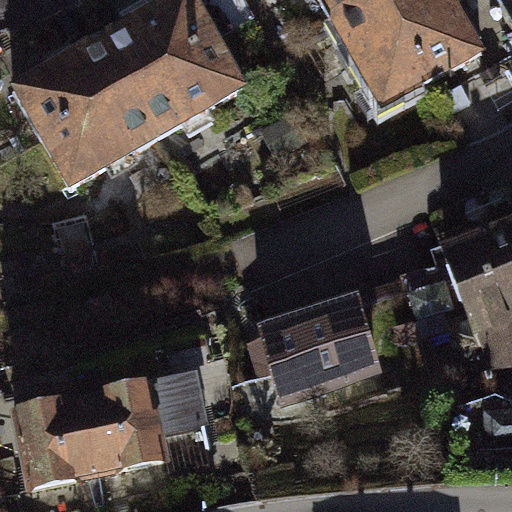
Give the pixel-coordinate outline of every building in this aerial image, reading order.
[(449,96),(398,0),(332,0),(395,126),(449,96)] [(458,0),(398,0),(449,96),(493,67),(458,0)] [(210,4),(30,104),(84,204),(262,101),(210,4)] [(511,228),(437,254),(487,367),(511,357),(511,228)] [(360,305),(263,337),(286,406),(383,374),(360,305)] [(209,387),(31,414),(48,508),(223,476),(209,387)]
